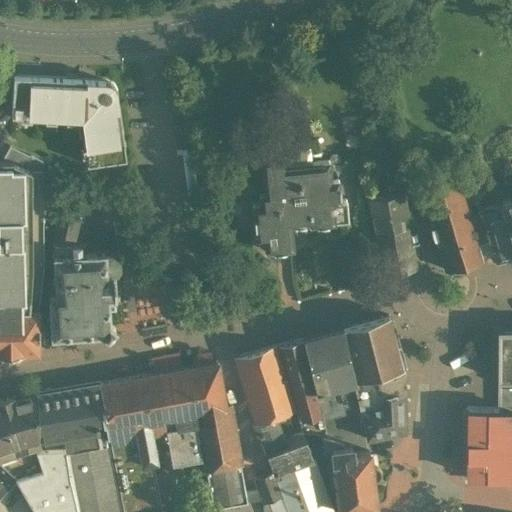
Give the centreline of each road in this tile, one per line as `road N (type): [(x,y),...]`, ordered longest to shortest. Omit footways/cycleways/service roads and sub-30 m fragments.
road 1 (residential): [(0,372),(371,302),(408,298),(438,306)]
road 2 (secondary): [(0,37),(59,45),(147,38),(284,0)]
road 3 (residential): [(427,492),(438,306)]
